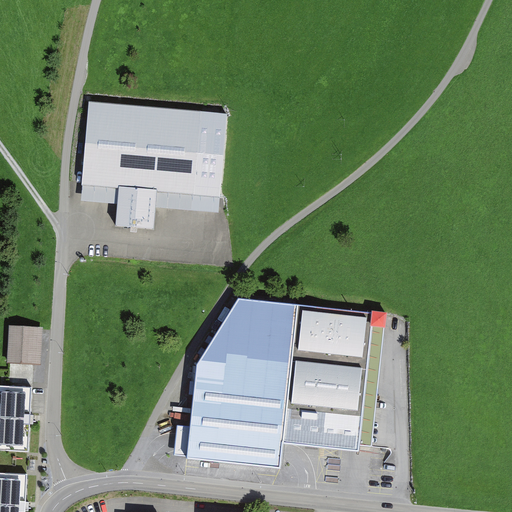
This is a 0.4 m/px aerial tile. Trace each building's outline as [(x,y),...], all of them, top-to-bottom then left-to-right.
[(223,113),(91,102),(81,198),(120,201),(117,226),(153,229),(154,203),(192,207),(195,179),(224,182),(223,113)] [(375,311),(241,298),(196,366),(190,427),(178,425),(176,442),(175,453),(284,464),(285,454),(287,441),(361,448),(375,311)] [(40,327),(11,325),(8,380),(37,382),(40,327)] [(0,449),(27,452),(31,387),(0,384),(0,449)] [(0,511),(25,511),(27,473),(0,471),(0,511)]
